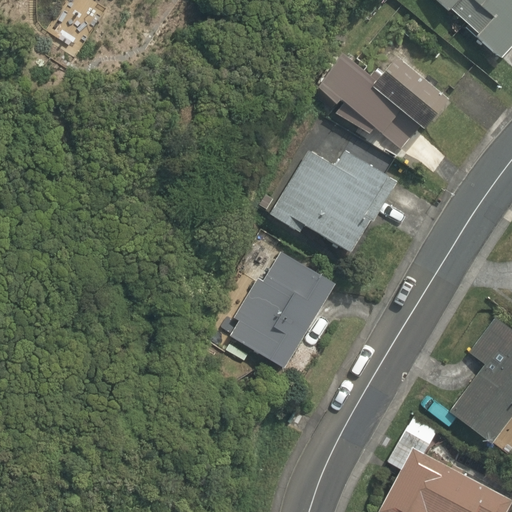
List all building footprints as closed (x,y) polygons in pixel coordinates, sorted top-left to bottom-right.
[(511,0),(429,0),(505,73),(511,65),(511,0)] [(467,116),(401,57),(355,109),(390,141),(408,120),(439,148),(467,116)] [(356,266),(401,185),(347,155),(339,169),(307,151),(292,178),(303,184),(281,224),(356,266)] [(333,287),(278,253),(228,338),(283,371),(297,347),(287,341),(308,308),(317,313),(333,287)] [(511,323),(493,312),(467,358),(485,368),(452,425),(511,458),(511,323)] [(511,511),(511,499),(431,456),(446,429),(416,413),(387,468),(409,480),(391,511),(511,511)]
